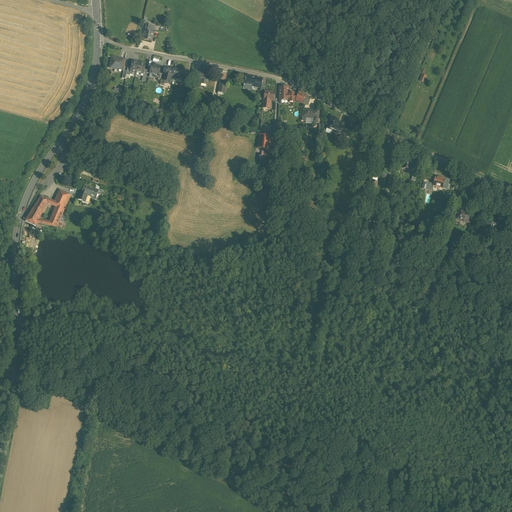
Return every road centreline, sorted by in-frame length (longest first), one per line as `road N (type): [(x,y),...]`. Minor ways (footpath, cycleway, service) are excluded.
road 1 (residential): [(96,39),(276,78),(511,192)]
road 2 (secondary): [(15,367),(21,210),(84,102),(96,39)]
road 3 (track): [(14,370),(276,511)]
road 4 (track): [(451,0),(394,138)]
